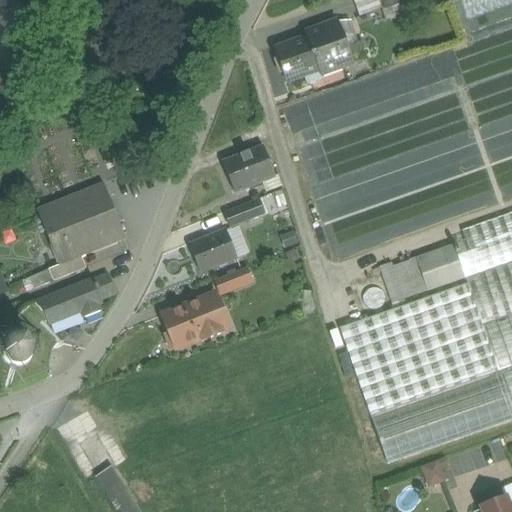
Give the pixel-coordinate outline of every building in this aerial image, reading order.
[(376,0),(351,0),(359,18),(381,10),(376,0)] [(336,22),(305,33),(307,38),(319,71),(321,77),(366,60),(360,44),(347,49),(336,22)] [(307,38),(274,50),(286,83),(303,77),(307,87),(323,81),(321,77),(319,71),(307,38)] [(313,186),(341,258),(426,225),(418,204),(436,198),(430,183),(412,190),(404,169),(387,176),(382,162),(327,183),(319,162),(321,161),(313,142),(300,147),(315,185),(313,186)] [(264,149),(223,165),(234,194),(275,178),(264,149)] [(37,211),(44,229),(65,220),(72,241),(118,222),(104,185),(37,211)] [(258,201),(225,214),(231,230),(264,217),(258,201)] [(511,213),(460,232),(464,244),(475,276),(511,263),(511,213)] [(65,220),(44,229),(59,267),(82,257),(126,241),(118,222),(72,241),(65,220)] [(225,231),(189,245),(201,275),(237,261),(237,260),(236,260),(225,232),(225,231)] [(464,244),(453,247),(454,251),(458,250),(459,254),(456,255),(465,280),(466,285),(489,349),(492,357),(511,414),(511,263),(475,276),(464,244)] [(453,247),(404,265),(415,297),(427,293),(427,294),(465,280),(456,255),(459,254),(458,250),(454,251),(453,247)] [(82,257),(59,267),(14,285),(18,295),(86,268),(82,257)] [(404,265),(392,269),(391,265),(379,269),(394,311),(406,307),(404,301),(415,297),(404,265)] [(247,270),(215,282),(220,295),(252,283),(247,270)] [(2,273),(0,273),(0,295),(9,292),(2,273)] [(93,280),(34,304),(44,315),(48,327),(81,314),(83,319),(101,312),(99,306),(103,305),(101,301),(116,295),(108,275),(93,281),(93,280)] [(394,311),(340,330),(363,394),(489,349),(466,285),(406,307),(394,311)] [(215,295),(162,316),(169,334),(167,338),(166,342),(168,345),(171,348),(175,349),(175,350),(202,339),(202,341),(222,333),(214,314),(222,311),(215,295)] [(15,334),(11,335),(5,339),(2,343),(1,348),(1,354),(2,359),(6,363),(10,366),(16,367),(22,367),(27,364),(31,360),(33,356),(34,350),(33,346),(31,342),(28,338),(24,335),(19,334),(15,334)] [(511,414),(492,357),(365,401),(387,465),(511,421),(511,414)] [(442,462),(424,464),(427,485),(445,483),(442,462)] [(111,470),(97,479),(110,498),(124,489),(111,470)] [(510,511),(507,505),(505,500),(482,510),(477,511),(510,511)]
